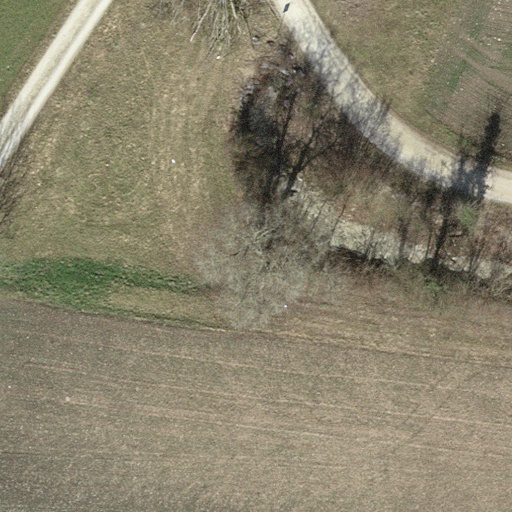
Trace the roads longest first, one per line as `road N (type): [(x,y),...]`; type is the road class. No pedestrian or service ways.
road 1 (track): [(292,0),(356,105),(423,163),(511,189)]
road 2 (track): [(0,163),(101,0)]
